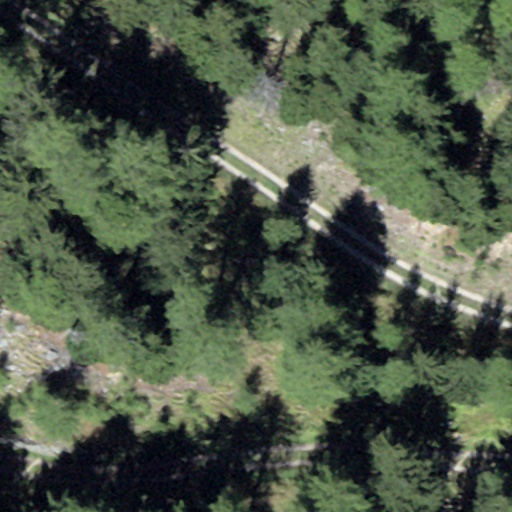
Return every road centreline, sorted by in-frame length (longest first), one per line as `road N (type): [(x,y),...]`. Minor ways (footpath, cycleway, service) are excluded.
road 1 (track): [(0,0),(371,250),(511,315)]
road 2 (track): [(511,466),(344,452),(100,474),(0,466)]
